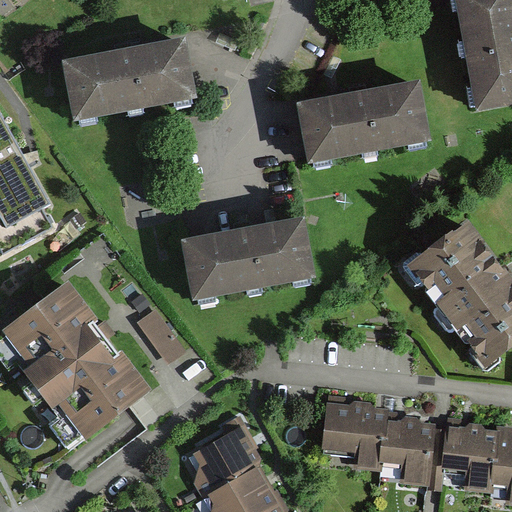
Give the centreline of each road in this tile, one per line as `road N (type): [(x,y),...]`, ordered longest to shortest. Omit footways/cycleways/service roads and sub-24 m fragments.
road 1 (residential): [(274,373),(511,399)]
road 2 (residential): [(208,147),(267,83),(298,0)]
